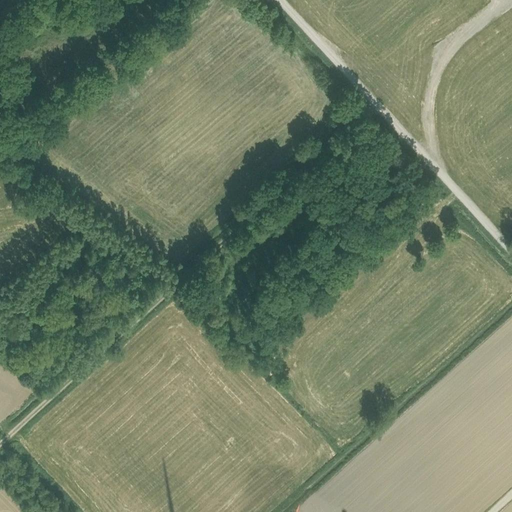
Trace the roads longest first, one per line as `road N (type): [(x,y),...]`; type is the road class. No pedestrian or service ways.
road 1 (track): [(0,445),(397,100)]
road 2 (track): [(511,226),(306,0)]
